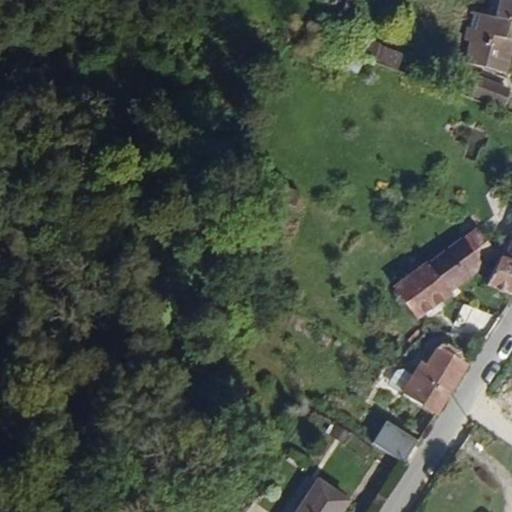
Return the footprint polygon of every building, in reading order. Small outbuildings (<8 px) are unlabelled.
[(511,0),(502,0),(500,11),(478,6),(471,34),(480,36),(473,59),(511,67),(511,0)] [(362,36),(365,26),(354,22),(351,31),(362,36)] [(372,40),(365,57),(399,71),(406,54),(372,40)] [(511,86),(511,80),(487,70),(480,84),(508,96),(511,86)] [(449,277),(500,238),(482,211),(430,252),(426,249),(395,274),(419,305),(452,281),(449,277)] [(511,233),(508,244),(489,274),(511,282),(511,233)] [(436,405),(470,352),(468,344),(453,335),(449,335),(445,337),(442,336),(436,346),(427,358),(423,355),(419,360),(408,354),(406,357),(416,363),(405,380),(404,383),(436,405)] [(427,358),(436,346),(432,342),(423,355),(427,358)] [(405,380),(416,363),(406,357),(402,355),(392,371),(405,380)] [(343,413),(329,404),(324,412),(338,421),(343,413)] [(417,434),(382,410),(368,430),(404,454),(417,434)] [(337,511),(351,491),(320,470),(292,511),(337,511)]
